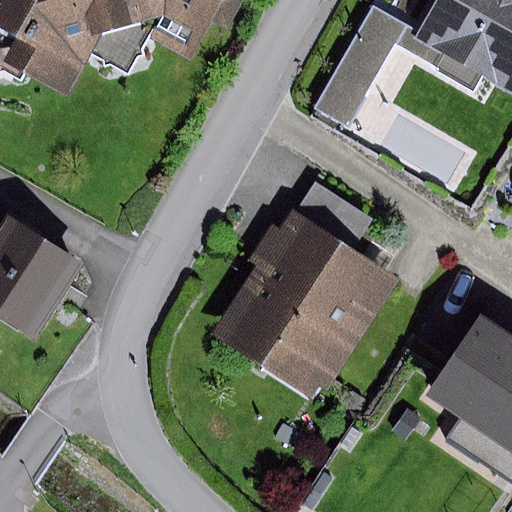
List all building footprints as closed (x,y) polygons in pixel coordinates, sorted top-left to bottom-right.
[(221,30),(237,0),(0,0),(0,71),(14,79),(18,71),(62,94),(84,53),(98,60),(100,66),(105,64),(121,72),(130,56),(136,55),(134,48),(141,35),(184,59),(204,22),(221,30)] [(508,96),(511,88),(511,0),(427,0),(406,39),(508,96)] [(397,26),(371,11),(315,109),(342,124),(397,26)] [(312,184),(290,219),(347,255),(370,219),(312,184)] [(41,234),(3,211),(0,216),(0,327),(29,345),(80,263),(39,238),(41,234)] [(290,219),(288,216),(213,334),(315,398),(389,282),(347,255),(290,219)] [(511,352),(471,326),(423,399),(511,457),(511,352)]
